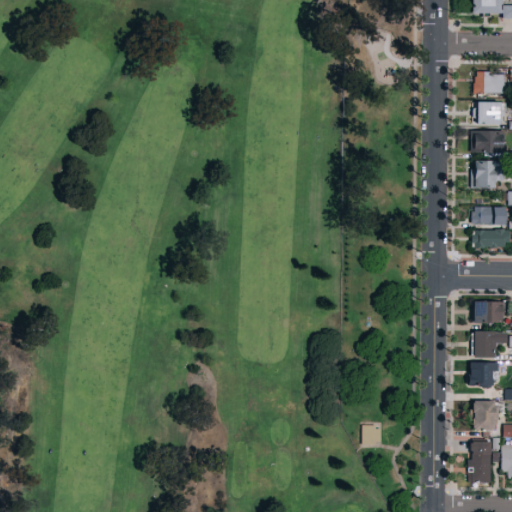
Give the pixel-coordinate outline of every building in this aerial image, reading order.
[(499,0),(499,15),(471,15),(471,0),(499,0)] [(511,5),(497,6),(498,19),(511,19),(511,5)] [(472,94),(472,73),(503,73),(503,94),(472,94)] [(471,124),(471,102),(504,102),(504,124),(471,124)] [(469,153),(469,131),(501,131),(501,153),(469,153)] [(469,188),(469,161),(495,161),(495,188),(469,188)] [(469,207),(503,207),(503,225),(469,225),(469,207)] [(507,248),(471,248),(471,230),(507,230),(507,248)] [(471,323),(471,302),(501,302),(501,323),(471,323)] [(471,358),(471,332),(504,332),(504,344),(493,343),(493,358),(471,358)] [(467,387),(467,363),(494,363),(494,387),(467,387)] [(494,400),(494,431),(471,431),(471,400),(494,400)] [(500,437),(511,436),(511,423),(501,424),(500,437)] [(360,445),(379,445),(379,425),(360,425),(360,445)] [(489,483),(468,483),(468,442),(489,442),(489,483)] [(500,444),(511,444),(511,477),(500,477),(500,444)]
